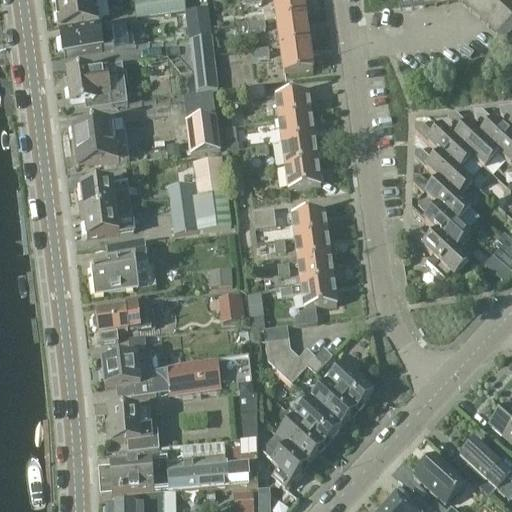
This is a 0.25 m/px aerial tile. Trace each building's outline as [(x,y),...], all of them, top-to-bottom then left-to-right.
[(94,0),(54,0),(55,9),(95,4),(95,3),(94,0)] [(182,0),(135,0),(133,0),(136,19),(184,13),(182,0)] [(303,0),(273,0),(276,22),(306,18),(303,0)] [(398,0),(400,12),(411,11),(409,0),(398,0)] [(423,9),(421,0),(409,0),(411,11),(423,9)] [(435,7),(433,0),(421,0),(423,9),(435,7)] [(471,11),(481,0),(457,0),(458,3),(461,3),(471,11)] [(479,19),(496,2),(493,0),(481,0),(471,11),(479,19)] [(95,4),(55,9),(58,29),(98,24),(97,19),(108,18),(106,2),(95,3),(95,4)] [(488,27),(504,10),(496,2),(479,19),(488,27)] [(206,10),(185,13),(189,40),(209,37),(206,10)] [(497,35),(511,18),(511,16),(511,17),(504,10),(488,27),(497,35)] [(306,18),(276,22),(280,49),(309,45),(306,18)] [(249,35),(266,33),(265,24),(248,26),(249,35)] [(113,31),(50,40),(53,60),(82,56),(116,51),(113,31)] [(213,68),(210,38),(189,41),(193,71),(213,68)] [(309,45),(280,49),(284,77),(313,73),(309,45)] [(252,61),(270,59),(268,50),(251,53),(252,61)] [(122,68),(105,70),(90,72),(90,69),(66,72),(70,105),(84,104),(85,113),(111,109),(127,107),(122,68)] [(245,101),(266,99),(265,87),(244,90),(245,101)] [(277,97),(280,121),(311,117),(308,93),(277,97)] [(511,115),(504,108),(499,109),(500,118),(511,129),(505,136),(511,142),(511,115)] [(511,142),(505,136),(479,112),(472,112),(473,121),(485,133),(480,139),(499,157),(511,168),(511,167),(511,142)] [(480,139),(454,115),(447,115),(448,124),(460,135),(454,142),(473,160),(486,172),(499,157),(480,139)] [(311,117),(280,121),(274,123),(275,132),(281,131),(283,145),(314,141),(311,117)] [(186,124),(190,157),(220,153),(216,120),(186,124)] [(124,122),(72,129),(76,156),(82,155),(84,168),(129,162),(124,122)] [(422,126),(415,126),(415,135),(440,158),(458,175),(473,160),(454,142),(441,130),(434,137),(422,126)] [(225,131),(226,142),(237,141),(235,130),(225,131)] [(314,141),(283,145),(283,146),(272,147),(273,159),(284,157),(286,168),(317,164),(314,141)] [(458,175),(440,158),(432,166),(420,153),(414,153),(414,162),(439,185),(457,201),(471,187),(458,175)] [(165,168),(170,204),(227,197),(222,161),(188,165),(165,168)] [(317,164),(286,168),(286,169),(261,173),(261,174),(250,176),(252,189),(278,185),(277,181),(287,179),(289,192),(321,188),(317,164)] [(457,201),(439,185),(432,192),(419,180),(413,180),(413,187),(425,198),(457,227),(470,213),(457,201)] [(80,189),(83,215),(129,209),(128,197),(114,199),(112,185),(80,189)] [(197,234),(231,230),(227,197),(170,204),(175,238),(197,235),(197,234)] [(457,227),(425,198),(419,206),(418,205),(412,205),(412,214),(436,236),(456,253),(469,239),(457,227)] [(129,209),(83,215),(87,241),(135,235),(133,222),(131,222),(129,209)] [(292,217),(287,218),(288,227),(293,226),(295,241),(327,237),(324,212),(292,217)] [(276,231),(274,214),(253,216),(255,234),(276,231)] [(456,253),(436,236),(429,243),(416,232),(411,231),(411,240),(437,265),(431,272),(443,284),(450,276),(454,279),(468,264),(456,253)] [(327,237),(295,241),(298,265),(330,260),(327,237)] [(116,260),(90,264),(94,296),(138,290),(135,268),(147,266),(144,244),(114,248),(116,260)] [(511,256),(503,267),(511,274),(511,273),(511,256)] [(330,260),(298,265),(301,288),(333,284),(330,260)] [(510,276),(502,268),(495,276),(504,284),(510,276)] [(234,270),(210,270),(210,287),(234,287),(234,270)] [(333,284),(301,288),(279,291),(281,300),(293,298),(293,299),(303,298),(305,312),(337,308),(333,284)] [(250,316),(263,316),(262,295),(250,295),(250,316)] [(220,298),(221,322),(244,321),(243,297),(220,298)] [(121,307),(121,312),(94,315),(97,338),(98,338),(99,346),(117,344),(116,335),(138,332),(150,331),(147,305),(121,307)] [(324,368),(316,360),(307,352),(300,360),(290,352),(287,331),(261,335),(265,367),(289,388),(307,368),(316,376),(324,368)] [(155,398),(154,384),(146,384),(145,380),(140,381),(137,358),(101,362),(105,392),(130,389),(131,401),(155,398)] [(222,385),(236,384),(237,399),(253,398),(252,359),(221,360),(222,385)] [(351,362),(328,387),(357,414),(374,396),(365,388),(371,381),(351,362)] [(154,384),(155,398),(155,399),(169,398),(169,399),(222,393),(218,363),(168,368),(168,367),(152,370),(154,384)] [(328,387),(311,405),(341,432),(357,414),(328,387)] [(256,403),(231,405),(235,447),(257,445),(256,403)] [(311,405),(300,417),(295,423),(324,450),(341,432),(311,405)] [(511,406),(510,408),(509,408),(491,428),(511,446),(511,406)] [(109,415),(109,417),(111,446),(127,444),(128,456),(159,454),(158,436),(153,436),(151,412),(109,415)] [(295,423),(278,440),(308,468),(324,450),(295,423)] [(285,493),(308,468),(278,440),(261,459),(279,474),(272,481),(285,493)] [(461,460),(454,468),(461,475),(469,468),(472,470),(467,476),(481,489),(486,483),(504,500),(511,491),(511,488),(496,474),(503,467),(476,443),(461,460)] [(258,491),(257,445),(235,447),(235,448),(180,452),(182,469),(169,470),(168,463),(110,467),(110,469),(111,469),(113,496),(112,496),(112,497),(169,494),(169,496),(228,492),(253,491),(258,491)] [(466,487),(434,458),(414,480),(446,509),(466,487)] [(269,511),(270,489),(260,489),(259,511),(269,511)] [(234,493),(234,511),(254,511),(256,511),(255,493),(234,493)] [(121,500),(121,506),(106,506),(105,511),(163,511),(164,497),(121,500)] [(451,511),(450,511),(429,511),(417,501),(409,511),(397,500),(385,511),(451,511)]
